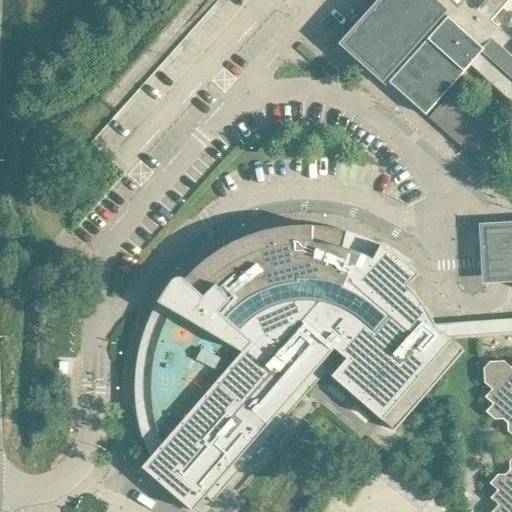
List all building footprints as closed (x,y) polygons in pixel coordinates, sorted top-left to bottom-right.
[(511,0),(385,0),(346,43),(383,76),(388,72),(394,77),(390,82),(426,115),(471,65),(511,101),(511,0)] [(329,62),(323,70),(333,78),(339,71),(329,62)] [(511,220),(481,222),(484,278),(511,276),(511,220)] [(465,351),(451,338),(436,324),(426,306),(418,295),(409,286),(421,274),(409,263),(396,254),(382,245),(369,239),(355,234),(348,231),(333,228),(319,226),(304,226),(289,227),(274,229),(260,232),(246,237),(232,243),(220,251),(207,259),(196,269),(186,279),(184,278),(183,278),(181,277),(180,277),(178,277),(177,278),(175,279),(173,281),(159,302),(166,306),(159,321),(153,336),(148,352),(145,368),(144,384),(145,401),(143,403),(159,417),(143,436),(144,439),(147,447),(148,450),(151,457),(143,467),(194,511),(207,496),(213,502),(327,371),(396,431),(465,351)] [(511,511),(511,318),(436,324),(451,338),(511,334),(511,367),(504,361),(491,362),(484,369),(485,383),(493,389),(486,397),(493,404),(487,412),(495,420),(504,419),(508,423),(508,431),(511,434),(511,459),(510,461),(511,470),(507,474),(498,475),(491,483),(498,490),(491,498),(499,505),(492,511),(511,511)]
